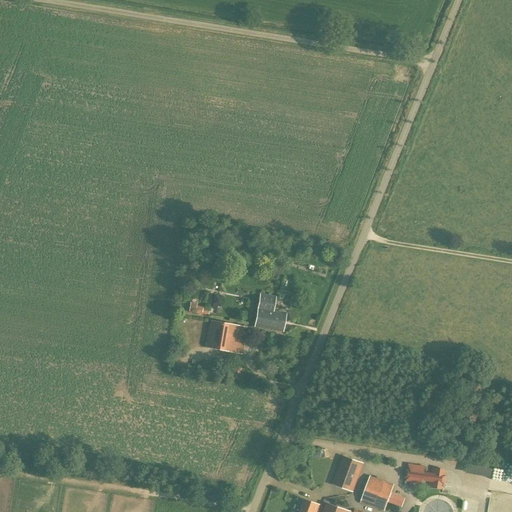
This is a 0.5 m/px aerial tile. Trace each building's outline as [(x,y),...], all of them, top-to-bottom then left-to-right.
[(254,327),(282,332),(286,313),(273,311),(275,297),(260,294),(254,327)] [(214,297),(213,304),(221,305),(223,298),(214,297)] [(195,313),(195,302),(187,302),(187,313),(195,313)] [(205,348),(242,355),(247,327),(210,321),(205,348)] [(333,485),(353,491),(362,463),(342,457),(333,485)] [(425,466),(409,464),(406,480),(422,483),(425,466)] [(360,502),(384,511),(394,485),(370,476),(360,502)] [(317,511),(320,506),(304,500),(300,511),(317,511)]
